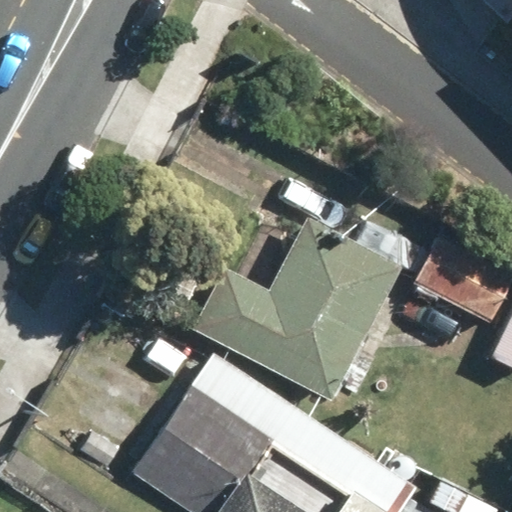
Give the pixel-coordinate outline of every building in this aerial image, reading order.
[(465,0),(493,24),(477,0),(465,0)] [(511,0),(477,0),(493,24),(511,45),(511,0)] [(298,209),(260,283),(217,261),(181,330),(319,400),(392,257),(298,209)] [(507,262),(431,222),(404,274),(480,313),(507,262)] [(473,331),(398,293),(379,331),(454,369),(473,331)] [(268,432),(190,380),(127,475),(183,511),(371,511),(342,493),(328,511),(302,511),(241,471),(268,432)]
